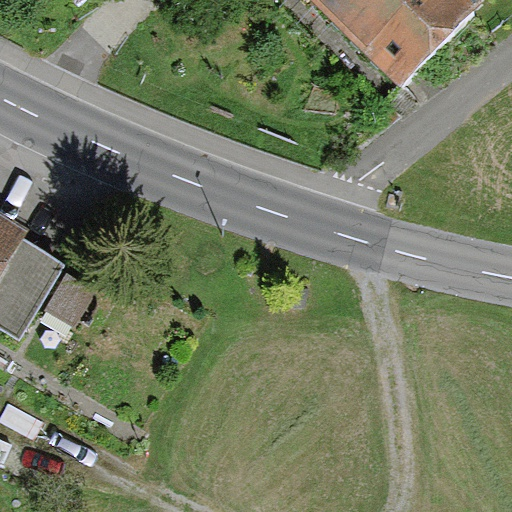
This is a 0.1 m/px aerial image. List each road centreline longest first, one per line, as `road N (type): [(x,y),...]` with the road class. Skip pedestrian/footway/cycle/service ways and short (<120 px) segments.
road 1 (tertiary): [(338,228),(92,141),(0,94)]
road 2 (residential): [(511,50),(366,181),(338,228)]
road 3 (tertiary): [(511,275),(338,228)]
